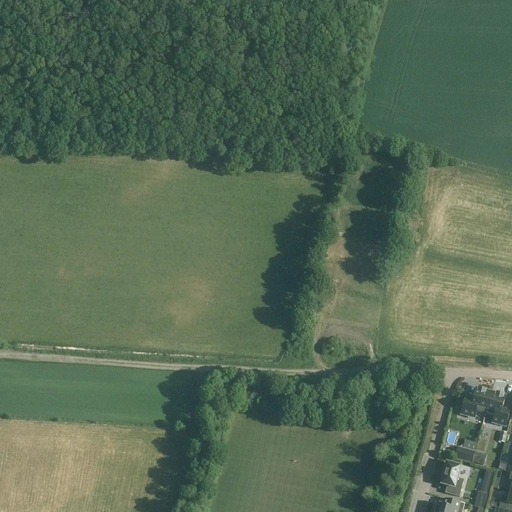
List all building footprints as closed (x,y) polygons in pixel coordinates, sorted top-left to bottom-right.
[(486,414),(491,392),(477,388),(473,402),(465,400),(461,415),(475,419),(477,412),(486,414)] [(491,392),(486,414),(494,417),(492,424),(506,427),(510,412),(502,410),(506,396),(491,392)] [(458,448),(455,459),(472,464),(475,453),(458,448)] [(447,486),(445,494),(459,498),(464,480),(458,479),(461,467),(447,464),(441,485),(447,486)] [(511,511),(511,493),(509,499),(502,497),(499,509),(511,511)] [(436,504),(434,511),(462,511),(465,505),(445,500),(444,506),(436,504)] [(477,500),(475,507),(485,509),(487,502),(477,500)]
